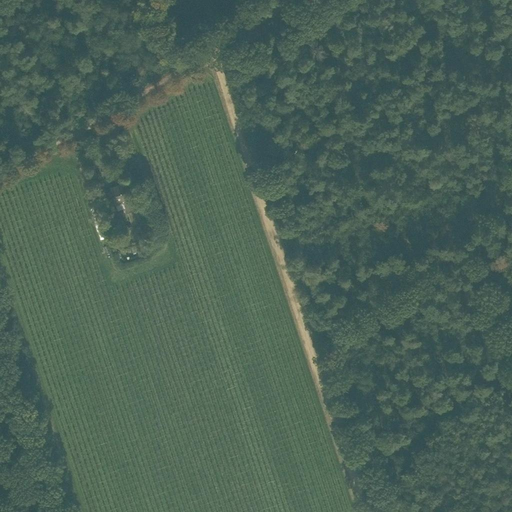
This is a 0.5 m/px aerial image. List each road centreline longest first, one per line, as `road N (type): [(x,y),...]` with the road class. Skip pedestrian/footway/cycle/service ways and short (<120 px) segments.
road 1 (track): [(213,47),(368,511)]
road 2 (unclassified): [(286,0),(75,134),(0,169)]
